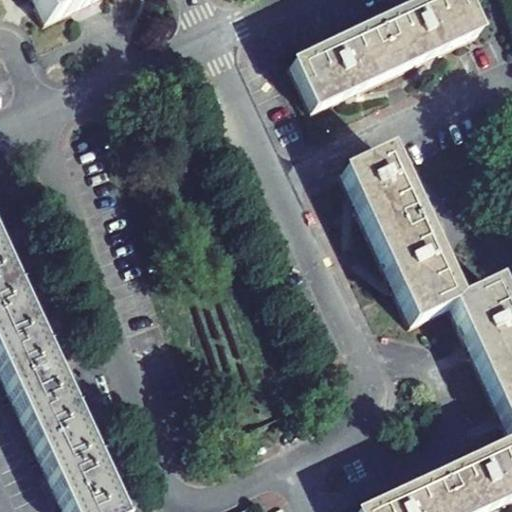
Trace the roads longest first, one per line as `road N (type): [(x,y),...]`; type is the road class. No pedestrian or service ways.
road 1 (residential): [(31,124),(172,505),(286,469)]
road 2 (residential): [(286,469),(358,429),(370,403),(368,366),(212,37)]
road 3 (residential): [(212,37),(31,124)]
